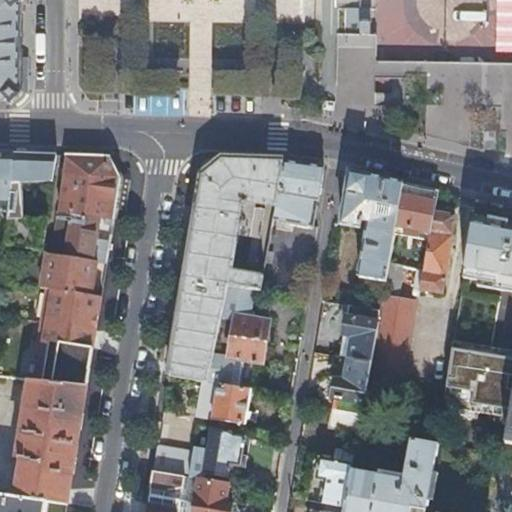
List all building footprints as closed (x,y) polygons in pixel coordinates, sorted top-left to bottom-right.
[(0,0),(0,99),(7,100),(18,89),(19,8),(18,0),(0,0)] [(355,6),(354,32),(370,33),(371,6),(355,6)] [(0,152),(0,210),(4,211),(5,211),(11,153),(0,152)] [(50,181),(54,154),(11,153),(5,211),(4,211),(3,221),(1,247),(40,252),(45,217),(21,218),(21,211),(19,183),(50,181)] [(64,248),(63,255),(91,260),(97,224),(98,217),(112,219),(118,178),(107,156),(64,154),(56,209),(69,211),(64,248)] [(200,175),(166,375),(200,381),(205,381),(211,354),(220,312),(226,285),(253,289),(260,291),(263,276),(230,270),(237,234),(259,238),(265,205),(274,206),(277,193),(282,160),(219,157),(200,175)] [(323,165),(282,160),(277,193),(274,206),(272,219),(312,225),(313,220),(317,200),(323,165)] [(394,224),(401,181),(349,170),(339,223),(361,226),(362,219),(368,220),(358,274),(383,279),(387,261),(394,224)] [(432,209),(436,189),(401,181),(394,224),(429,230),(432,209)] [(56,209),(51,246),(64,248),(69,211),(56,209)] [(365,383),(396,387),(412,299),(395,296),(397,283),(441,290),(453,212),(432,209),(429,230),(422,267),(387,261),(383,279),(378,309),(369,359),(365,383)] [(46,210),(21,211),(21,218),(45,217),(46,210)] [(97,224),(111,226),(112,219),(98,217),(97,224)] [(41,354),(37,380),(85,385),(99,296),(89,294),(95,261),(91,260),(63,255),(43,253),(39,286),(44,287),(35,353),(41,354)] [(211,354),(205,381),(238,387),(243,359),(261,362),(268,319),(249,316),(253,289),(226,285),(220,312),(235,315),(231,337),(228,357),(211,354)] [(339,354),(369,359),(378,309),(348,304),(339,354)] [(335,407),(359,411),(365,383),(369,359),(339,354),(338,354),(335,369),(336,370),(344,371),(343,377),(335,376),(332,395),(333,395),(337,395),(335,407)] [(13,496),(44,500),(65,503),(85,385),(37,380),(27,379),(15,458),(20,458),(13,496)] [(205,381),(200,381),(195,416),(243,424),(250,388),(238,387),(205,381)] [(327,425),(356,430),(359,411),(335,407),(331,407),(330,406),(327,425)] [(246,434),(211,428),(207,451),(191,448),(191,450),(185,475),(197,477),(204,479),(205,473),(227,477),(230,464),(245,467),(247,455),(242,455),(246,434)] [(435,511),(434,511),(423,511),(425,499),(430,500),(435,473),(430,472),(436,443),(431,443),(432,442),(408,438),(402,474),(377,470),(377,473),(349,469),(342,506),(341,511),(435,511)] [(155,444),(150,469),(185,475),(191,450),(155,444)] [(332,460),(350,463),(352,450),(334,447),(332,460)] [(342,506),(349,469),(350,463),(332,460),(318,458),(312,462),(310,473),(314,478),(316,478),(315,481),(313,481),(308,486),(305,500),(327,503),(342,506)] [(511,468),(508,463),(503,462),(498,486),(507,488),(511,468)] [(150,469),(143,511),(177,511),(185,475),(150,469)] [(185,475),(177,511),(191,511),(197,477),(185,475)] [(227,511),(229,503),(224,502),(227,483),(204,479),(197,477),(191,511),(227,511)] [(0,494),(0,511),(41,511),(44,500),(13,496),(0,494)] [(341,511),(342,506),(327,503),(324,511),(316,511),(311,511),(310,511),(341,511)]
